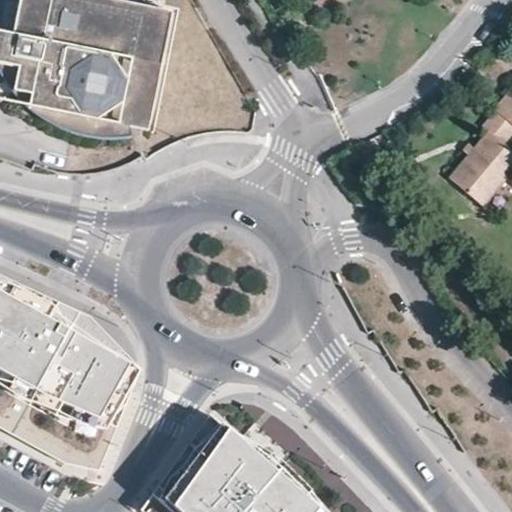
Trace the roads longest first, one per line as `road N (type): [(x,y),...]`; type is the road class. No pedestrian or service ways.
road 1 (residential): [(306,268),(349,236),(386,239),(436,317),(511,397)]
road 2 (primary): [(452,511),(325,344),(302,301)]
road 3 (primary): [(230,359),(306,393),(419,511)]
road 4 (primary): [(166,215),(88,215),(0,194)]
road 5 (residential): [(224,0),(303,140)]
road 6 (primary): [(0,226),(140,292)]
